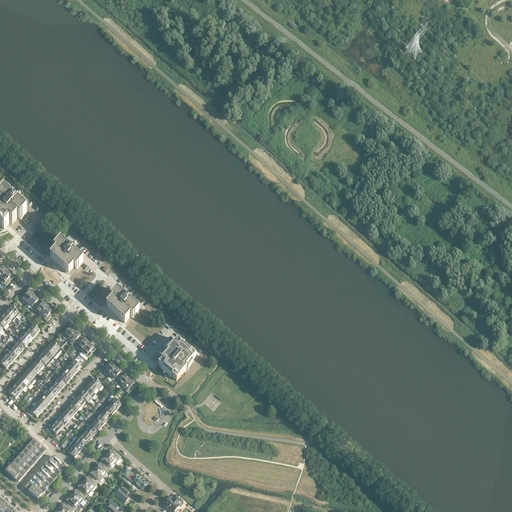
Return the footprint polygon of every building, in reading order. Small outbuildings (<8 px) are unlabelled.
[(13,201),(4,193),(0,196),(0,226),(4,230),(10,223),(12,225),(18,218),(20,220),(27,213),(17,204),(17,205),(13,202),(13,201)] [(83,262),(60,242),(54,249),(56,251),(50,258),(57,265),(59,263),(63,266),(62,267),(69,274),(74,268),(77,270),(83,262)] [(4,285),(6,287),(10,282),(8,280),(12,276),(7,272),(0,279),(0,282),(3,285),(4,285)] [(139,312),(116,291),(110,299),(112,301),(107,306),(114,312),(116,311),(120,315),(117,317),(124,324),(131,317),(133,319),(139,312)] [(22,301),(26,305),(34,296),(30,292),(26,296),(24,294),(20,299),(22,301)] [(31,308),(33,311),(38,306),(35,304),(39,300),(34,296),(26,305),(27,306),(28,305),(31,307),(31,308)] [(39,316),(40,317),(48,308),(43,304),(40,308),(38,306),(33,311),(36,313),(37,312),(40,315),(39,316)] [(8,311),(17,319),(20,314),(12,307),(8,311)] [(48,308),(40,317),(40,318),(42,317),(45,319),(44,320),(47,323),(51,318),(49,315),(52,312),(48,308)] [(4,315),(13,323),(17,319),(8,311),(4,315)] [(1,319),(8,325),(11,321),(4,315),(1,319)] [(30,330),(36,336),(40,331),(33,326),(30,330)] [(63,338),(67,342),(76,332),(71,328),(68,332),(65,330),(61,335),(63,337),(63,338)] [(26,334),(33,340),(36,336),(30,330),(26,334)] [(72,345),(75,347),(79,342),(77,340),(80,336),(76,332),(67,342),(72,346),(72,345)] [(21,337),(29,344),(33,340),(26,334),(24,333),(21,337)] [(17,341),(25,348),(29,344),(21,337),(17,341)] [(80,353),(81,353),(89,344),(85,340),(81,344),(79,342),(75,347),(77,349),(78,349),(81,351),(80,353)] [(12,346),(9,350),(17,358),(24,349),(15,341),(15,342),(14,343),(14,344),(15,345),(16,346),(14,348),(12,346)] [(165,357),(158,365),(163,369),(164,368),(173,376),(171,377),(176,381),(187,369),(186,368),(196,357),(194,355),(190,352),(177,341),(167,353),(169,355),(166,358),(165,357)] [(49,347),(56,353),(60,349),(53,343),(49,347)] [(85,356),(88,359),(93,354),(90,352),(94,348),(89,344),(81,353),(82,354),(83,353),(86,356),(85,356)] [(46,351),(52,357),(54,359),(58,355),(56,353),(49,347),(46,351)] [(8,350),(4,354),(13,362),(17,358),(9,350),(8,350)] [(42,355),(49,361),(52,357),(46,351),(42,355)] [(4,354),(1,358),(10,366),(13,362),(4,354)] [(38,360),(45,366),(49,361),(42,355),(38,360)] [(0,358),(0,364),(6,370),(10,366),(1,358),(0,358)] [(37,361),(34,365),(42,372),(46,368),(37,361)] [(71,366),(78,372),(81,368),(75,362),(71,366)] [(104,373),(108,377),(117,368),(112,364),(109,368),(106,366),(102,371),(104,373)] [(34,365),(30,369),(37,375),(39,377),(42,372),(34,365)] [(67,370),(74,376),(78,372),(71,366),(67,370)] [(113,381),(115,383),(120,378),(118,376),(121,372),(117,368),(108,377),(113,381)] [(30,369),(27,373),(33,379),(37,375),(30,369)] [(64,374),(70,380),(74,376),(67,370),(64,374)] [(27,373),(23,377),(32,385),(35,381),(33,379),(27,373)] [(60,379),(67,384),(70,380),(64,374),(60,379)] [(117,385),(122,389),(130,380),(126,376),(122,380),(120,378),(115,383),(118,385),(117,385)] [(23,377),(19,381),(26,387),(28,389),(32,385),(23,377)] [(94,379),(91,384),(97,390),(99,391),(103,386),(94,379)] [(59,380),(55,384),(62,390),(66,386),(59,380)] [(126,392),(129,395),(133,390),(131,388),(135,384),(130,380),(122,389),(123,390),(124,389),(127,391),(126,392)] [(19,381),(16,385),(22,391),(26,387),(19,381)] [(55,384),(52,388),(58,394),(62,390),(55,384)] [(91,384),(87,388),(94,394),(97,390),(91,384)] [(16,385),(12,389),(19,395),(22,391),(16,385)] [(52,388),(48,392),(55,398),(58,394),(52,388)] [(87,388),(84,392),(90,398),(94,394),(87,388)] [(9,399),(14,403),(16,400),(15,399),(19,395),(12,389),(9,394),(12,396),(9,399)] [(48,392),(45,396),(51,402),(55,398),(48,392)] [(80,396),(87,402),(88,404),(92,399),(90,398),(84,392),(80,396)] [(45,396),(41,400),(48,406),(51,402),(45,396)] [(110,403),(117,410),(121,405),(118,403),(120,400),(116,396),(110,403)] [(79,397),(75,401),(82,407),(86,403),(79,397)] [(41,400),(37,404),(44,410),(48,406),(41,400)] [(75,401),(72,405),(78,411),(82,407),(75,401)] [(105,406),(114,414),(117,410),(110,403),(109,402),(105,406)] [(37,404),(34,408),(40,414),(44,410),(37,404)] [(72,405),(68,409),(75,415),(78,411),(72,405)] [(101,411),(110,418),(114,414),(105,406),(101,411)] [(40,414),(34,408),(30,413),(29,412),(27,414),(31,418),(34,416),(37,418),(40,414)] [(68,409),(64,414),(71,419),(75,415),(68,409)] [(97,415),(99,417),(106,423),(110,418),(101,411),(97,415)] [(64,414),(61,418),(67,424),(71,419),(64,414)] [(96,421),(102,427),(106,423),(99,417),(96,421)] [(61,418),(57,422),(64,428),(66,430),(70,425),(67,424),(61,418)] [(92,426),(98,432),(102,427),(96,421),(92,426)] [(57,422),(54,426),(60,432),(64,428),(57,422)] [(60,432),(54,426),(50,430),(53,433),(51,435),(56,439),(58,437),(59,437),(62,433),(60,432)] [(91,427),(87,431),(94,437),(97,433),(91,427)] [(87,431),(83,436),(90,441),(94,437),(87,431)] [(83,436),(79,440),(86,446),(90,441),(83,436)] [(77,438),(74,442),(82,450),(86,446),(79,440),(77,438)] [(29,445),(42,456),(46,452),(33,440),(29,445)] [(70,447),(72,448),(78,454),(82,450),(74,442),(70,447)] [(25,449),(38,461),(42,456),(29,445),(25,449)] [(78,454),(72,448),(68,453),(75,459),(78,454)] [(21,454),(34,465),(38,461),(25,449),(21,454)] [(110,452),(106,456),(115,465),(119,460),(121,457),(116,453),(114,455),(110,452)] [(17,458),(30,470),(34,465),(21,454),(17,458)] [(106,464),(104,467),(109,471),(115,464),(115,465),(106,456),(102,461),(106,464)] [(53,457),(49,462),(62,473),(66,469),(53,457)] [(14,463),(27,474),(30,470),(17,458),(14,463)] [(49,462),(45,466),(58,478),(62,473),(49,462)] [(10,467),(16,473),(23,479),(27,474),(14,463),(10,467)] [(98,465),(94,470),(104,478),(108,474),(107,473),(109,471),(104,467),(102,469),(98,465)] [(45,466),(41,471),(54,482),(58,478),(45,466)] [(10,476),(12,478),(16,473),(10,467),(9,468),(3,472),(9,476),(10,476)] [(135,480),(133,483),(142,490),(147,484),(138,477),(137,478),(131,473),(126,469),(122,474),(126,479),(129,475),(135,480)] [(94,478),(92,480),(97,484),(99,482),(100,483),(104,478),(94,470),(90,474),(94,478)] [(41,471),(37,475),(50,487),(54,482),(41,471)] [(12,478),(19,483),(23,479),(16,473),(12,478)] [(37,475),(33,480),(46,491),(50,487),(37,475)] [(86,479),(82,483),(92,492),(96,487),(95,487),(97,484),(92,480),(90,482),(86,479)] [(29,484),(36,490),(42,496),(46,491),(33,480),(29,484)] [(82,491),(80,493),(85,498),(87,496),(88,496),(92,492),(82,483),(78,488),(82,491)] [(25,489),(31,495),(36,490),(29,484),(25,489)] [(126,494),(128,492),(124,488),(121,491),(120,492),(119,492),(118,492),(119,493),(116,496),(125,504),(130,498),(127,496),(126,494)] [(36,490),(31,495),(38,500),(42,496),(36,490)] [(71,497),(80,505),(84,501),(83,500),(85,498),(80,493),(79,496),(75,492),(71,497)] [(183,503),(175,495),(172,498),(172,499),(169,499),(163,505),(165,506),(171,511),(176,511),(178,511),(178,510),(177,509),(179,507),(181,507),(183,505),(183,503)] [(69,507),(74,511),(76,509),(80,505),(71,497),(67,501),(71,505),(69,507)] [(109,504),(111,506),(106,511),(105,511),(118,511),(116,510),(119,507),(111,501),(109,504)]
